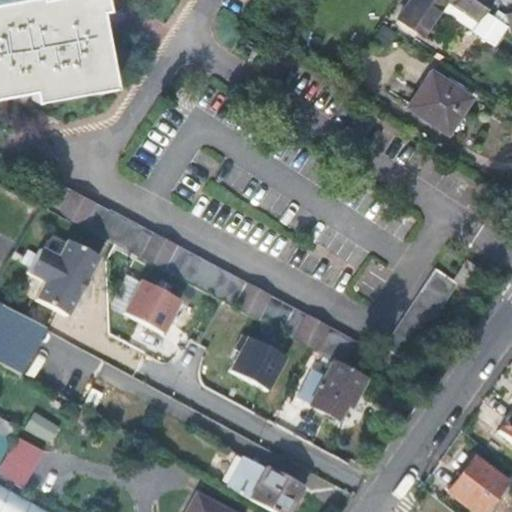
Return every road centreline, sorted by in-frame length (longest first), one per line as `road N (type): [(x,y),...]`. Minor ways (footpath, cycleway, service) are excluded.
road 1 (residential): [(381,496),(173,385)]
road 2 (residential): [(381,496),(511,313)]
